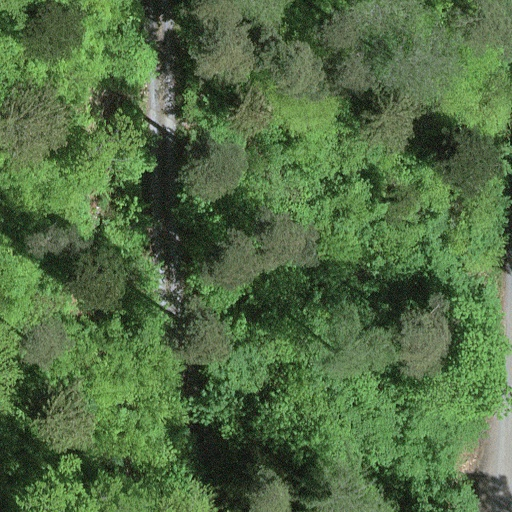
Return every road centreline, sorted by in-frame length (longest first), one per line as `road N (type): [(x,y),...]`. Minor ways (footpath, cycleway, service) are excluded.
road 1 (track): [(160,0),(189,395),(226,511)]
road 2 (track): [(498,511),(511,376)]
